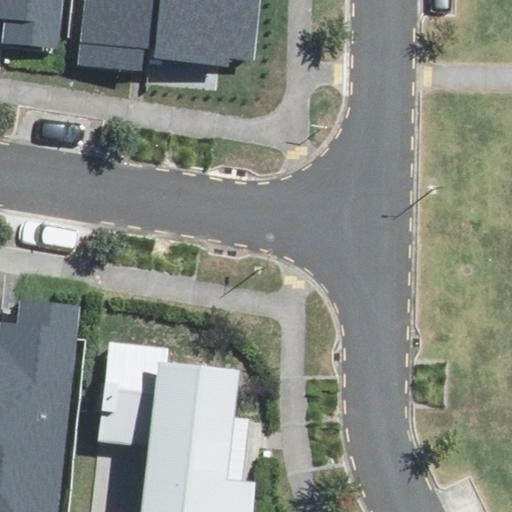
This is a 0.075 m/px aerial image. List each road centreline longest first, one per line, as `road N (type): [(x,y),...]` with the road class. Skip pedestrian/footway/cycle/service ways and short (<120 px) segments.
road 1 (residential): [(0,157),(370,221)]
road 2 (residential): [(407,511),(372,437),(365,364),(370,221)]
road 3 (residential): [(370,221),(374,0)]
